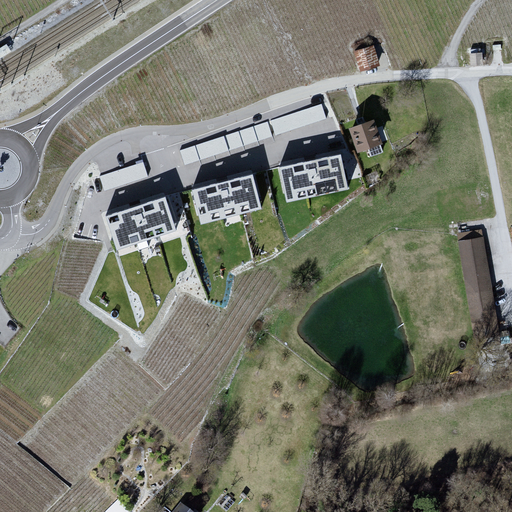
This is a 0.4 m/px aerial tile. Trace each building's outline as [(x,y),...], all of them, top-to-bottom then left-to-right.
[(378,46),(357,52),(363,71),(384,64),(378,46)] [(471,67),(483,66),(482,52),(470,53),(471,67)] [(323,103),(180,145),(185,161),(328,119),(323,103)] [(383,144),(374,119),(349,128),(357,153),(383,144)] [(342,154),(281,166),(287,199),(348,187),(342,154)] [(144,160),(100,172),(104,187),(148,175),(144,160)] [(250,173),(194,188),(203,222),(259,207),(250,173)] [(170,197),(106,214),(116,249),(179,232),(170,197)] [(485,238),(460,241),(475,336),(500,332),(485,238)] [(118,499),(103,511),(126,511),(128,510),(118,499)] [(198,511),(186,502),(177,511),(198,511)]
